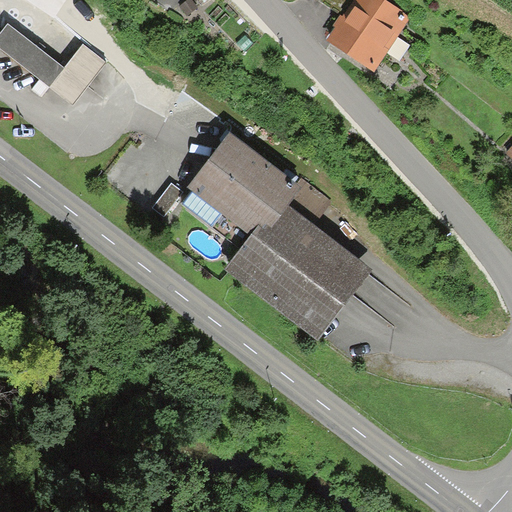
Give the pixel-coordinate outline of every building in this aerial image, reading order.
[(355,0),(342,20),(328,42),(376,72),(411,17),(384,0),(355,0)] [(6,21),(0,28),(0,46),(37,76),(30,86),(38,92),(46,83),(68,99),(99,59),(80,44),(62,66),(6,21)] [(231,135),(189,190),(194,195),(185,208),(244,250),(263,223),(273,230),(289,207),(302,190),(296,185),(254,153),(231,135)] [(289,207),(314,225),(331,202),(300,179),(296,185),(302,190),(289,207)] [(170,185),(153,208),(164,217),(182,194),(170,185)] [(314,225),(289,207),(273,230),(263,223),(244,250),(227,273),(320,341),(335,320),(373,268),(314,225)]
